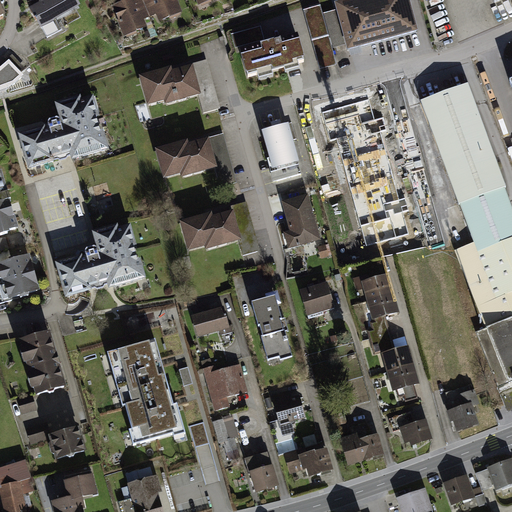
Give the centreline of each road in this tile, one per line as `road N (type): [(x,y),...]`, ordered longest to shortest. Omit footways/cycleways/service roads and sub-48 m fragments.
road 1 (residential): [(511,32),(445,59),(239,114)]
road 2 (residential): [(446,460),(390,267)]
road 3 (secondary): [(295,511),(446,460)]
road 4 (residential): [(239,114),(277,253)]
road 5 (residential): [(27,185),(49,254),(54,308)]
